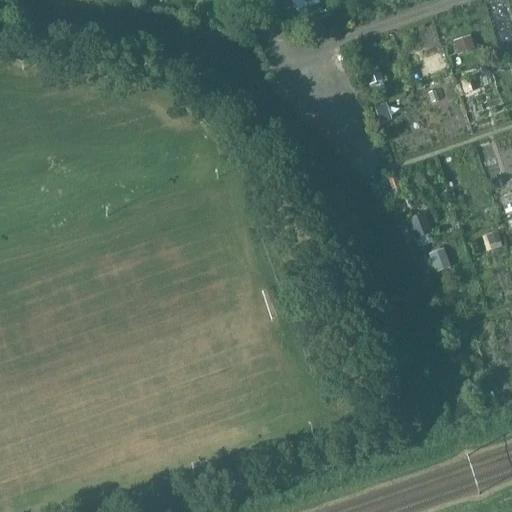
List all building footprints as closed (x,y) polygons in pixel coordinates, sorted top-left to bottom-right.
[(269,0),(283,27),(297,20),(287,0),(269,0)] [(302,0),(307,8),(318,3),(316,0),(302,0)] [(463,47),(479,40),(473,26),(457,33),(463,47)] [(415,240),(428,235),(422,217),(409,222),(415,240)] [(440,264),(455,258),(448,237),(432,242),(440,264)]
